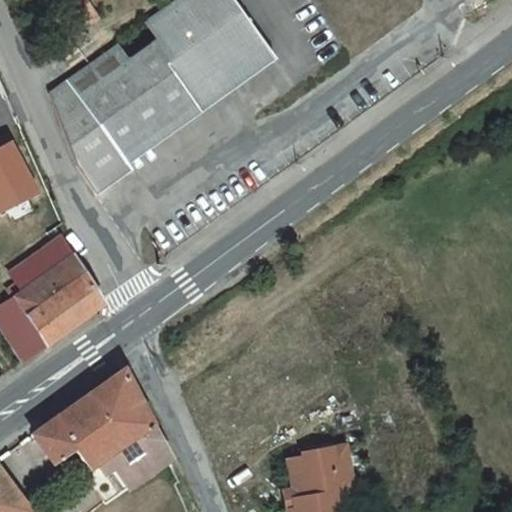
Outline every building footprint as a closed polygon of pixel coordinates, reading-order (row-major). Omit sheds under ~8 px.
[(118,40),(50,87),(77,164),(96,191),(130,167),(119,151),(271,47),(236,0),(176,0),(149,19),(161,37),(130,60),(118,40)] [(71,0),(62,7),(71,21),(94,5),(90,0),(71,0)] [(99,11),(94,5),(71,21),(76,27),(99,11)] [(0,207),(2,210),(40,191),(15,142),(0,150),(0,207)] [(0,328),(21,362),(102,303),(61,235),(9,271),(13,279),(10,281),(18,295),(5,303),(0,306),(0,328)] [(0,287),(0,293),(5,303),(18,295),(10,281),(0,287)] [(125,495),(169,466),(166,461),(161,446),(149,425),(121,371),(105,382),(76,402),(29,434),(50,465),(70,452),(85,474),(93,469),(100,480),(111,473),(125,495)] [(351,446),(337,449),(345,493),(360,490),(351,446)] [(345,493),(337,449),(309,454),(310,458),(294,461),(300,490),(300,492),(303,492),(304,500),(299,500),(300,507),(301,510),(296,511),(343,511),(341,494),(345,493)] [(0,511),(25,511),(0,475),(0,511)] [(290,492),(293,509),(300,507),(299,500),(304,500),(303,492),(300,492),(300,490),(290,492)]
